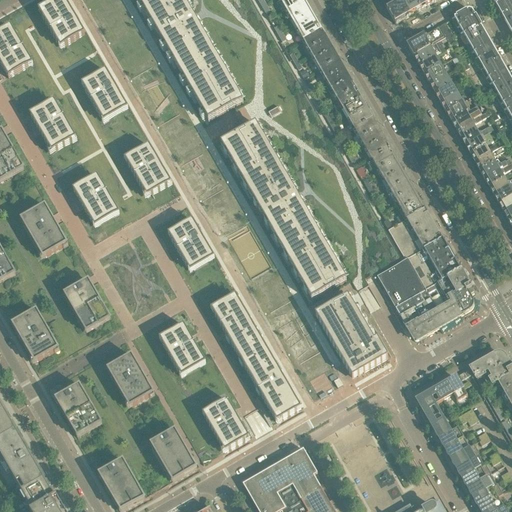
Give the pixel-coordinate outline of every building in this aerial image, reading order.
[(209,124),(243,105),(243,104),(183,0),(137,0),(138,1),(138,2),(140,6),(141,7),(144,12),(144,13),(145,14),(148,18),(147,18),(148,19),(151,24),(151,25),(158,37),(161,43),(162,43),(162,44),(163,45),(163,46),(164,47),(167,51),(167,52),(167,53),(168,52),(168,54),(169,55),(170,56),(170,58),(170,57),(173,62),(174,63),(176,66),(175,67),(176,68),(178,71),(179,72),(181,76),(181,77),(182,77),(183,80),(184,81),(187,86),(186,86),(187,87),(188,88),(189,89),(190,91),(189,91),(190,92),(191,94),(193,97),(193,98),(194,98),(195,101),(196,102),(198,105),(198,107),(199,106),(201,110),(200,110),(201,111),(203,114),(204,115),(207,120),(206,120),(207,121),(208,123),(209,124)] [(257,0),(265,14),(269,11),(262,0),(257,0)] [(279,0),(286,12),(304,2),(303,1),(304,0),(303,0),(279,0)] [(421,11),(414,0),(400,0),(401,1),(386,9),(396,26),(421,11)] [(414,0),(421,11),(440,0),(414,0)] [(511,0),(493,0),(498,9),(511,1),(511,0)] [(511,1),(498,9),(507,25),(511,22),(511,1)] [(63,43),(65,48),(71,45),(85,36),(84,34),(79,25),(74,18),(74,17),(65,2),(64,2),(64,3),(59,6),(58,2),(52,6),(51,4),(50,5),(51,6),(45,9),(47,13),(42,16),(42,15),(41,16),(58,46),(63,43)] [(286,12),(295,27),(312,17),(306,8),(307,6),(305,3),(304,3),(304,2),(286,12)] [(454,20),(469,45),(486,36),(472,12),(469,11),(454,20)] [(295,27),(303,42),(321,31),(320,31),(321,30),(319,26),(317,26),(312,17),(295,27)] [(439,28),(446,40),(448,43),(453,40),(451,37),(452,37),(445,25),(439,28)] [(274,29),(282,43),(286,41),(278,27),(274,29)] [(408,46),(414,58),(430,48),(440,43),(446,40),(439,28),(408,46)] [(9,80),(29,69),(26,65),(30,62),(13,31),(12,32),(12,33),(7,36),(5,32),(0,35),(0,64),(3,69),(9,80)] [(303,42),(311,57),(329,46),(324,37),(325,36),(322,32),(321,32),(321,31),(303,42)] [(469,45),(483,71),(500,62),(486,36),(469,45)] [(436,58),(445,52),(440,43),(430,48),(414,58),(419,67),(436,58)] [(311,57),(320,72),(338,61),(337,61),(338,59),(336,56),(334,56),(329,46),(311,57)] [(451,49),(447,51),(445,52),(451,61),(456,58),(454,54),(451,49)] [(458,61),(461,68),(462,69),(467,66),(465,62),(463,63),(460,56),(456,58),(458,61)] [(419,67),(425,76),(441,67),(436,58),(419,67)] [(320,72),(329,87),(346,77),(341,67),(341,65),(339,62),(338,62),(338,61),(320,72)] [(483,71),(498,97),(511,88),(511,82),(500,62),(483,71)] [(425,76),(430,85),(446,76),(441,67),(425,76)] [(103,74),(86,84),(89,88),(84,91),(102,121),(107,117),(110,121),(116,118),(122,114),(120,110),(125,107),(125,108),(126,107),(117,91),(112,84),(106,72),(103,74)] [(430,85),(435,95),(452,85),(446,76),(430,85)] [(329,87),(337,101),(355,91),(355,90),(354,90),(355,89),(353,85),(351,85),(346,77),(329,87)] [(462,79),(468,89),(472,86),(467,77),(462,79)] [(309,91),(313,96),(316,94),(313,88),(311,85),(307,87),(309,91)] [(435,95),(441,104),(457,95),(452,85),(435,95)] [(511,88),(498,97),(511,121),(511,88)] [(337,101),(345,116),(363,106),(357,96),(358,95),(356,92),(355,92),(355,91),(337,101)] [(316,94),(313,96),(317,104),(321,102),(316,94)] [(441,104),(446,113),(462,104),(457,95),(441,104)] [(446,113),(451,123),(468,113),(466,110),(469,108),(466,102),(462,104),(446,113)] [(72,144),(69,139),(74,137),(56,106),(52,109),(49,105),(35,113),(30,116),(36,128),(41,135),(50,151),(51,150),(54,148),(56,152),(56,153),(72,144)] [(345,116),(354,131),(372,120),(371,120),(372,119),(370,115),(368,115),(363,106),(345,116)] [(451,123),(456,130),(487,113),(486,110),(480,114),(478,112),(472,116),(470,112),(468,113),(451,123)] [(456,130),(461,139),(475,130),(473,127),(490,117),(489,115),(487,113),(456,130)] [(324,117),(334,134),(338,132),(328,114),(324,117)] [(354,131),(362,146),(380,136),(375,126),(375,125),(373,121),(372,121),(372,120),(354,131)] [(255,125),(221,145),(221,146),(222,146),(224,151),(225,152),(225,151),(227,150),(228,151),(230,155),(228,157),(228,156),(228,157),(228,158),(231,162),(231,163),(231,164),(232,164),(234,168),(235,169),(236,169),(235,169),(238,168),(238,169),(240,172),(240,173),(238,174),(238,176),(239,175),(241,180),(241,181),(242,181),(244,185),(244,186),(245,186),(247,185),(248,185),(250,189),(250,190),(248,191),(247,191),(248,192),(251,197),(251,198),(252,198),(254,202),(254,203),(261,215),(265,221),(265,222),(266,222),(268,221),(271,225),(271,226),(269,227),(268,227),(269,229),(269,228),(269,229),(272,233),(271,233),(272,234),(275,238),(274,238),(275,239),(276,239),(278,238),(280,242),(281,243),(279,244),(278,244),(279,245),(280,246),(279,247),(280,248),(281,250),(282,251),(283,253),(284,254),(285,255),(285,256),(285,257),(286,256),(288,255),(290,259),(291,260),(289,261),(288,262),(289,263),(291,267),(292,268),(295,272),(294,272),(295,274),(296,273),(298,272),(300,276),(301,277),(298,278),(298,280),(299,279),(299,281),(300,282),(301,284),(302,285),(303,287),(304,289),(304,288),(305,290),(304,290),(305,291),(306,291),(308,289),(310,294),(311,295),(309,296),(308,296),(309,297),(311,302),(312,303),(334,290),(347,283),(255,125)] [(498,132),(506,145),(511,142),(503,129),(504,129),(503,126),(498,129),(499,131),(498,132)] [(461,139),(466,147),(493,132),(491,128),(486,130),(478,135),(475,130),(461,139)] [(0,178),(1,178),(20,167),(21,167),(22,167),(5,138),(4,136),(5,135),(3,131),(0,132),(1,133),(0,133),(0,178)] [(466,147),(470,156),(485,147),(483,144),(491,139),(495,136),(493,132),(466,147)] [(362,146),(371,162),(390,151),(387,145),(385,145),(380,136),(362,146)] [(345,144),(341,146),(351,164),(355,161),(345,144)] [(470,156),(475,164),(501,149),(499,145),(496,147),(495,147),(488,151),(485,147),(470,156)] [(149,193),(151,198),(160,192),(167,188),(167,187),(165,184),(168,182),(169,182),(160,166),(156,158),(155,158),(149,147),(146,149),(135,155),(129,158),(129,159),(132,163),(127,165),(145,196),(149,193)] [(475,164),(480,172),(495,164),(493,160),(506,153),(503,148),(501,149),(475,164)] [(373,162),(382,177),(398,168),(393,158),(394,156),(390,151),(371,162),(372,163),(373,162)] [(480,172),(485,181),(511,165),(509,161),(497,168),(495,164),(480,172)] [(485,181),(489,189),(504,180),(502,176),(511,170),(511,166),(511,165),(485,181)] [(382,177),(390,191),(407,181),(406,181),(407,180),(405,176),(403,176),(398,168),(382,177)] [(360,177),(370,195),(374,193),(364,175),(360,177)] [(107,223),(113,219),(111,215),(117,212),(99,181),(95,184),(92,180),(82,186),(73,191),(79,202),(84,210),(93,226),(94,225),(99,222),(101,226),(105,224),(107,223)] [(489,189),(494,197),(511,186),(511,181),(507,184),(504,180),(489,189)] [(390,191),(398,206),(415,197),(410,187),(411,186),(408,182),(407,183),(407,182),(407,181),(390,191)] [(511,186),(494,197),(499,205),(511,197),(511,193),(511,192),(511,186)] [(398,206),(407,221),(425,211),(422,206),(421,206),(415,197),(398,206)] [(511,197),(499,205),(504,213),(511,208),(511,197)] [(378,207),(388,225),(392,223),(381,205),(378,207)] [(41,256),(42,255),(45,254),(47,258),(63,248),(61,244),(65,242),(56,227),(51,218),(51,217),(45,207),(25,219),(27,223),(24,225),(23,225),(41,256)] [(388,232),(406,262),(443,242),(425,211),(407,221),(388,232)] [(194,267),(196,271),(208,264),(209,264),(206,260),(211,257),(212,257),(206,245),(203,241),(199,233),(192,222),(187,225),(173,233),(175,237),(170,240),(188,270),(194,267)] [(230,265),(241,258),(229,237),(219,244),(230,265)] [(377,278),(396,310),(419,296),(460,273),(443,242),(406,262),(377,278)] [(12,272),(13,271),(0,249),(0,278),(4,276),(12,272)] [(460,273),(419,296),(424,305),(449,291),(449,292),(466,283),(460,273)] [(91,287),(91,286),(92,285),(89,280),(86,282),(87,283),(65,296),(64,296),(84,330),(85,330),(85,329),(107,316),(107,317),(108,316),(92,288),(91,287)] [(466,283),(449,292),(454,300),(464,294),(464,295),(471,291),(466,283)] [(419,296),(396,310),(405,326),(414,341),(414,342),(415,342),(415,343),(416,343),(417,343),(418,343),(439,331),(449,325),(460,319),(461,318),(463,317),(454,300),(449,292),(449,291),(424,305),(419,296)] [(464,294),(454,300),(463,317),(464,316),(466,315),(470,313),(471,312),(472,311),(473,310),(473,309),(473,308),(474,307),(474,306),(473,306),(473,305),(473,304),(473,303),(473,302),(472,302),(472,300),(471,298),(473,296),(474,296),(474,295),(473,295),(471,291),(464,295),(464,294)] [(317,316),(315,317),(316,318),(342,364),(345,368),(346,369),(348,374),(349,375),(352,381),(358,378),(364,374),(388,360),(377,342),(373,334),(364,319),(351,296),(348,298),(317,316)] [(232,343),(230,344),(240,362),(242,360),(245,366),(243,367),(258,391),(259,390),(262,395),(260,396),(269,410),(274,420),(276,424),(277,424),(299,412),(300,411),(301,410),(299,406),(294,398),(287,387),(283,379),(283,378),(282,378),(281,376),(279,376),(277,371),(278,370),(276,367),(276,366),(259,337),(257,337),(254,332),(256,332),(240,305),(238,301),(237,302),(234,303),(232,300),(231,299),(216,308),(215,308),(218,313),(214,315),(227,339),(229,338),(232,343)] [(36,312),(36,313),(16,324),(18,328),(15,330),(14,330),(18,336),(23,345),(23,346),(32,361),(32,360),(36,358),(38,363),(55,353),(52,349),(56,347),(36,312)] [(183,327),(178,330),(175,332),(164,338),(164,339),(165,339),(166,342),(163,344),(162,345),(170,359),(179,375),(180,375),(185,372),(187,376),(194,372),(200,369),(197,365),(203,361),(195,346),(190,338),(183,327)] [(495,356),(486,361),(492,372),(508,363),(505,359),(505,358),(504,358),(503,357),(502,356),(501,356),(500,356),(499,355),(498,355),(497,356),(496,356),(495,356)] [(127,406),(128,405),(131,403),(134,407),(149,398),(150,398),(147,394),(152,391),(143,377),(143,376),(138,367),(137,367),(132,357),(128,359),(112,368),(111,369),(114,373),(110,375),(127,406)] [(481,379),(483,378),(483,377),(492,372),(486,361),(471,370),(477,381),(481,379)] [(498,383),(499,384),(511,375),(511,365),(510,362),(508,363),(492,372),(483,377),(483,378),(489,388),(498,383)] [(471,376),(468,371),(459,377),(462,381),(471,376)] [(511,375),(499,384),(507,398),(511,395),(511,375)] [(504,419),(481,379),(477,381),(500,421),(504,419)] [(339,380),(334,383),(338,389),(343,386),(339,380)] [(448,384),(447,386),(453,396),(457,403),(467,397),(464,391),(472,386),(470,384),(468,383),(461,387),(458,380),(453,382),(452,381),(448,383),(448,384)] [(453,396),(447,386),(443,387),(442,386),(438,389),(438,390),(437,392),(436,393),(434,394),(429,397),(435,406),(453,396)] [(98,422),(99,422),(99,421),(80,387),(79,387),(68,394),(63,397),(57,400),(56,399),(53,401),(56,405),(57,405),(58,407),(75,435),(76,435),(76,434),(97,422),(98,421),(98,422)] [(435,406),(429,397),(419,402),(421,406),(422,405),(431,422),(441,417),(435,406)] [(227,402),(226,402),(221,405),(207,413),(208,414),(210,417),(206,419),(205,420),(222,450),(225,454),(245,443),(249,440),(247,436),(240,424),(237,420),(235,417),(233,413),(227,402)] [(47,483),(46,481),(44,481),(44,482),(0,405),(0,472),(20,507),(11,511),(64,511),(56,498),(55,499),(49,490),(51,489),(47,483)] [(467,413),(472,421),(476,418),(472,410),(467,413)] [(467,423),(472,421),(467,413),(463,416),(467,423)] [(462,426),(467,423),(463,416),(458,419),(462,426)] [(438,435),(441,439),(451,433),(441,417),(431,422),(435,429),(435,431),(434,432),(437,436),(438,435)] [(476,418),(472,421),(467,423),(470,427),(479,422),(476,418)] [(511,432),(506,422),(502,424),(511,442),(511,432)] [(443,445),(447,449),(464,439),(458,429),(451,433),(441,439),(441,441),(440,442),(442,446),(443,445)] [(150,446),(173,485),(197,471),(197,470),(178,437),(177,436),(178,435),(175,430),(173,432),(173,433),(151,445),(150,446)] [(478,438),(481,442),(488,438),(486,434),(478,438)] [(488,438),(481,442),(479,443),(482,447),(491,442),(488,438)] [(449,455),(452,459),(469,449),(464,439),(447,449),(447,451),(445,451),(448,456),(449,455)] [(455,465),(458,469),(475,459),(479,457),(480,456),(474,446),(469,449),(452,459),(452,461),(451,461),(454,466),(455,465)] [(314,477),(317,476),(318,475),(317,474),(311,464),(305,453),(304,451),(303,451),(243,486),(257,511),(338,511),(335,505),(331,507),(329,504),(321,490),(314,477)] [(491,461),(490,462),(491,463),(500,458),(497,453),(490,458),(491,461)] [(460,475),(464,478),(480,468),(484,466),(479,457),(475,459),(458,469),(457,471),(459,475),(460,475)] [(500,458),(491,463),(493,467),(502,462),(500,458)] [(125,511),(128,511),(145,501),(123,462),(122,462),(111,468),(106,471),(106,472),(98,476),(101,481),(102,481),(119,511),(125,511)] [(466,485),(469,488),(487,479),(491,476),(492,476),(485,465),(484,466),(480,468),(464,478),(463,481),(465,485),(466,485)] [(499,478),(502,483),(511,478),(508,473),(499,478)] [(472,495),(474,497),(475,498),(492,488),(496,485),(491,476),(487,479),(469,488),(469,490),(468,491),(471,495),(472,495)] [(511,479),(511,478),(502,483),(505,488),(511,483),(511,479)] [(492,488),(475,498),(475,500),(474,501),(477,505),(481,508),(483,511),(495,511),(503,508),(501,503),(498,499),(503,496),(497,485),(496,485),(492,488)]
